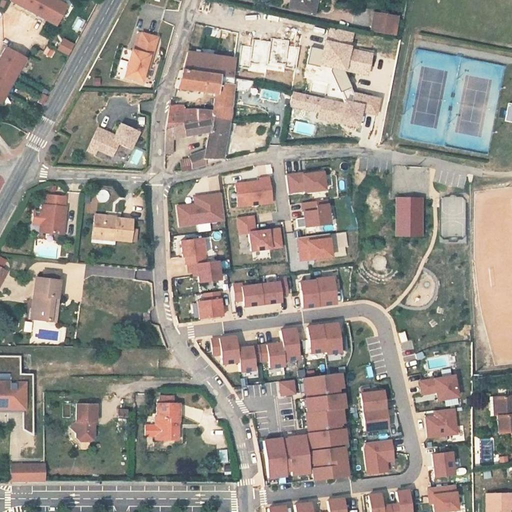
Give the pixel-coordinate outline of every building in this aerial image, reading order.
[(41,0),(9,0),(7,5),(53,30),(63,11),(41,0)] [(65,8),(50,0),(43,0),(63,11),(65,8)] [(327,0),(300,0),(298,11),(324,16),(327,0)] [(383,19),(381,36),(398,38),(400,21),(383,19)] [(123,81),(140,85),(144,71),(147,59),(150,60),(155,41),(140,37),(135,55),(131,54),(123,81)] [(68,54),(74,43),(62,38),(57,48),(68,54)] [(338,65),(336,71),(348,74),(371,80),(376,61),(355,55),(356,52),(333,45),(328,62),(338,65)] [(190,72),(218,78),(228,79),(232,80),(235,60),(192,53),(190,72)] [(0,101),(20,63),(3,54),(0,58),(0,101)] [(338,65),(328,62),(327,68),(336,71),(338,65)] [(0,110),(1,110),(25,65),(21,63),(0,102),(0,110)] [(180,91),(221,98),(222,89),(217,88),(218,78),(190,72),(184,71),(180,91)] [(226,90),(222,89),(221,98),(218,113),(199,114),(201,127),(216,124),(236,129),(239,118),(241,88),(237,88),(237,92),(226,90)] [(319,111),(318,118),(357,125),(358,116),(373,119),(377,98),(353,93),(351,104),(297,95),(295,107),(319,111)] [(45,101),(40,98),(35,106),(40,109),(45,101)] [(173,116),(170,133),(201,127),(199,114),(185,115),(185,111),(174,113),(173,116)] [(212,139),(216,124),(201,127),(170,133),(170,134),(170,163),(178,163),(177,146),(211,139),(212,139)] [(236,129),(216,124),(212,139),(211,139),(207,158),(206,162),(225,164),(227,152),(230,142),(233,143),(236,129)] [(110,143),(93,134),(81,156),(90,162),(93,156),(107,163),(114,151),(126,156),(134,141),(116,131),(110,143)] [(199,172),(208,169),(206,162),(207,158),(192,161),(194,173),(199,172)] [(323,171),(285,173),(286,193),(324,191),(323,171)] [(269,177),(232,182),(235,209),(272,205),(269,177)] [(193,203),(176,204),(177,226),(223,222),(221,192),(192,194),(193,203)] [(422,237),(422,196),(393,196),(393,237),(422,237)] [(40,208),(37,235),(57,237),(58,224),(61,224),(62,210),(61,210),(62,200),(44,198),(42,208),(40,208)] [(293,228),(330,224),(326,199),(290,204),(293,228)] [(240,252),(281,249),(279,227),(255,229),(253,215),(237,216),(240,252)] [(91,220),(91,227),(128,230),(129,225),(113,223),(113,225),(102,224),(103,222),(91,220)] [(128,230),(91,227),(89,247),(110,250),(111,243),(127,245),(128,230)] [(346,233),(329,233),(330,250),(347,249),(346,233)] [(297,260),(330,258),(329,234),(296,236),(297,260)] [(202,237),(180,239),(183,274),(194,272),(196,288),(212,286),(212,281),(220,280),(218,260),(205,261),(202,237)] [(0,287),(8,272),(0,267),(0,287)] [(39,274),(38,282),(55,285),(56,276),(39,274)] [(300,309),(335,304),(331,275),(296,280),(300,309)] [(281,300),(291,299),(289,278),(278,280),(281,300)] [(241,300),(242,308),(280,302),(277,279),(231,286),(233,301),(241,300)] [(33,281),(30,305),(28,323),(47,325),(50,301),(54,301),(56,285),(55,285),(38,282),(33,281)] [(201,292),(201,300),(195,300),(196,318),(221,317),(220,291),(201,292)] [(337,322),(305,324),(307,354),(339,353),(337,322)] [(277,329),(278,342),(263,343),(265,369),(283,368),(283,362),(297,360),(295,327),(277,329)] [(408,341),(405,332),(399,333),(400,335),(402,343),(408,341)] [(234,334),(209,337),(211,357),(218,356),(219,364),(237,362),(238,373),(254,371),(251,345),(235,346),(234,334)] [(0,413),(18,413),(18,408),(27,408),(27,380),(15,380),(15,362),(0,362),(0,413)] [(305,434),(262,438),(265,479),(287,478),(287,482),(348,477),(340,373),(300,376),(305,434)] [(418,395),(433,394),(434,400),(456,399),(455,375),(417,377),(418,395)] [(295,394),(293,379),(276,381),(278,396),(295,394)] [(357,392),(362,432),(387,429),(382,389),(357,392)] [(497,414),(498,433),(511,432),(511,396),(496,397),(491,398),(492,415),(497,414)] [(167,409),(167,402),(161,402),(160,408),(158,408),(157,424),(156,424),(156,431),(145,431),(145,440),(156,441),(155,442),(168,442),(172,446),(178,446),(178,429),(180,428),(180,409),(174,409),(167,409)] [(94,433),(92,429),(93,426),(95,426),(95,408),(76,408),(76,426),(70,431),(76,437),(76,442),(79,446),(89,447),(93,443),(94,433)] [(118,408),(117,416),(126,417),(127,409),(118,408)] [(32,410),(22,410),(22,430),(32,430),(32,410)] [(424,411),(425,437),(456,436),(455,410),(424,411)] [(387,462),(393,461),(391,439),(362,442),(364,474),(388,472),(387,462)] [(431,477),(453,476),(451,451),(429,453),(431,477)] [(44,463),(10,463),(10,481),(44,481),(44,463)] [(427,486),(428,511),(450,511),(457,511),(455,485),(427,486)] [(380,492),(365,494),(367,511),(409,511),(407,488),(393,490),(394,501),(381,503),(380,492)] [(504,511),(504,509),(508,509),(511,509),(511,492),(485,493),(485,511),(504,511)] [(309,511),(309,501),(264,506),(265,511),(343,511),(342,496),(323,499),(325,511),(318,511),(309,511)]
